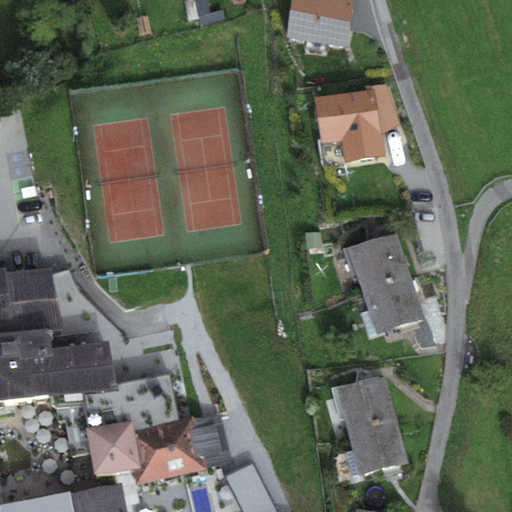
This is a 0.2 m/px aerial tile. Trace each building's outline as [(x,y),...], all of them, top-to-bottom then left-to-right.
[(319,0),(319,1),(311,0),(292,0),(287,47),(347,54),(353,3),(350,3),(350,0),(319,0)] [(385,162),(374,97),(313,108),(321,153),(342,149),(345,169),(385,162)] [(347,259),(361,300),(410,283),(396,242),(347,259)] [(0,333),(15,332),(6,272),(5,265),(0,266),(0,333)] [(53,266),(6,272),(15,332),(49,327),(61,325),(53,266)] [(361,300),(376,341),(425,324),(410,283),(361,300)] [(0,399),(33,395),(27,350),(51,347),(49,327),(15,332),(0,333),(0,399)] [(110,338),(51,347),(27,350),(33,395),(49,393),(51,407),(84,402),(83,392),(117,387),(117,382),(110,338)] [(117,387),(83,392),(84,402),(88,427),(133,420),(134,427),(177,421),(171,375),(117,382),(117,387)] [(336,388),(347,431),(396,418),(384,375),(336,388)] [(134,468),(136,480),(229,467),(222,415),(177,421),(134,427),(140,468),(134,468)] [(347,431),(359,474),(407,462),(396,418),(347,431)] [(133,420),(88,427),(95,474),(134,468),(140,468),(134,427),(133,420)] [(126,511),(121,483),(69,493),(73,511),(126,511)] [(73,511),(69,493),(0,504),(0,511),(73,511)]
